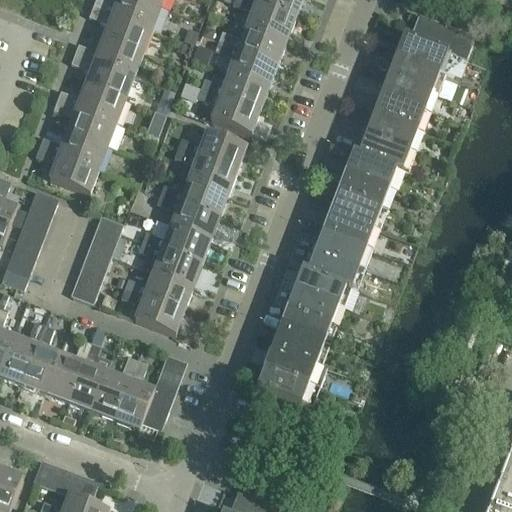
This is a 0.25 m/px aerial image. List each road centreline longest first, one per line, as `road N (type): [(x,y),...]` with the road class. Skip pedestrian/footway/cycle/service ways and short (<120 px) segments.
road 1 (residential): [(177,498),(367,0)]
road 2 (residential): [(177,498),(0,431)]
